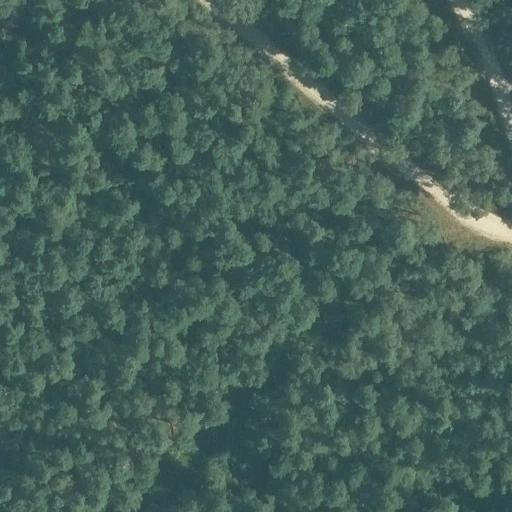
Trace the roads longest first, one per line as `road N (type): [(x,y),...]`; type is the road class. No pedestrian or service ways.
road 1 (unknown): [(117,511),(405,254),(487,231)]
road 2 (track): [(511,237),(487,231),(432,190),(204,0)]
road 3 (track): [(511,129),(458,0)]
